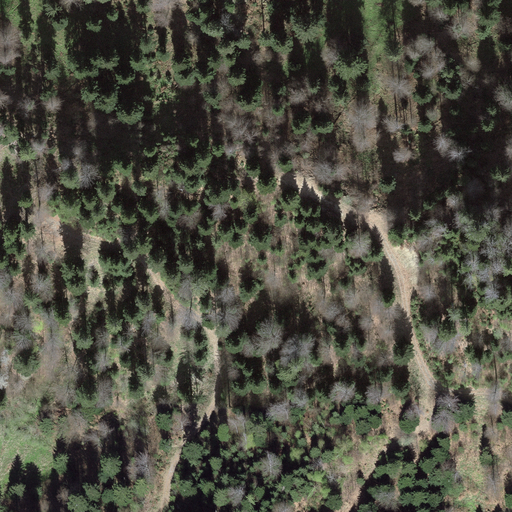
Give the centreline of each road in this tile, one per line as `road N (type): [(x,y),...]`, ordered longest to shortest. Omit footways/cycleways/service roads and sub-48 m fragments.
road 1 (track): [(159,511),(174,460),(213,405),(210,328),(171,302),(128,248),(44,224)]
road 2 (track): [(511,401),(433,388),(417,362),(382,234),(299,182)]
